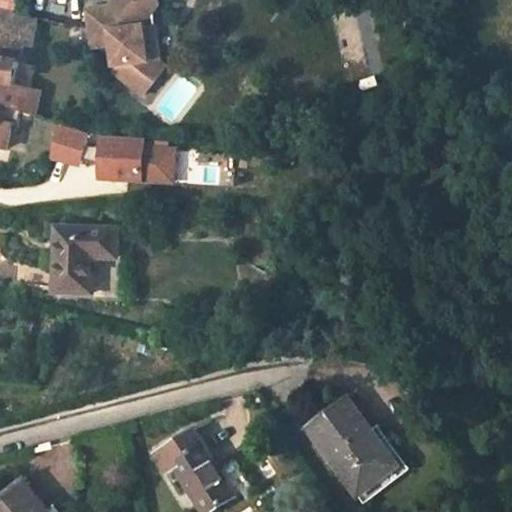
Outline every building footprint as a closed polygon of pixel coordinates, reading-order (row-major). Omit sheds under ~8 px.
[(16,0),(0,0),(0,10),(14,14),(16,0)] [(86,12),(88,31),(90,49),(113,46),(116,75),(143,98),(161,76),(149,66),(144,28),(154,14),(158,8),(157,0),(117,0),(117,1),(119,20),(110,20),(109,9),(86,12)] [(0,37),(29,44),(31,44),(35,29),(48,31),(50,22),(14,14),(0,10),(0,37)] [(149,66),(161,76),(166,70),(160,65),(154,14),(144,28),(149,66)] [(0,37),(0,59),(18,63),(24,64),(29,44),(0,37)] [(18,63),(0,59),(0,105),(21,112),(36,116),(42,93),(14,86),(18,63)] [(0,146),(7,148),(12,125),(17,126),(21,112),(0,105),(0,146)] [(102,137),(60,124),(52,157),(82,167),(83,163),(102,169),(102,179),(174,182),(176,151),(145,149),(145,139),(102,137)] [(117,259),(118,230),(57,229),(56,293),(93,293),(94,258),(117,259)] [(384,279),(387,254),(351,250),(348,268),(368,271),(367,277),(384,279)] [(33,334),(35,322),(29,321),(26,332),(33,334)] [(136,351),(151,355),(155,341),(140,337),(136,351)] [(375,432),(348,396),(342,400),(308,426),(361,496),(397,469),(371,434),(375,432)] [(413,470),(381,427),(375,432),(371,434),(397,469),(361,496),(367,505),(413,470)] [(156,456),(167,472),(175,466),(204,511),(213,511),(237,496),(234,492),(244,485),(234,468),(224,475),(195,431),(156,456)] [(49,511),(23,479),(0,497),(0,511),(49,511)]
